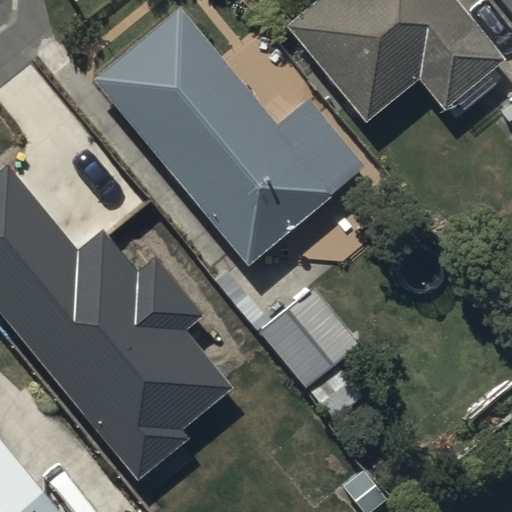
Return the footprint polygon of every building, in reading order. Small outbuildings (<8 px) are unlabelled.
[(456,0),(308,0),(282,22),(361,118),(414,75),(439,104),(500,54),(456,0)] [(175,5),(89,75),(242,260),(360,163),(304,94),(271,121),(175,5)] [(139,228),(73,146),(68,151),(60,141),(4,187),(13,197),(0,207),(0,312),(15,330),(36,313),(44,324),(66,306),(57,294),(139,228)] [(244,320),(195,261),(111,332),(160,390),(195,360),(237,409),(283,371),(241,322),(244,320)] [(309,284),(256,326),(303,384),(356,342),(309,284)] [(0,511),(6,511),(38,487),(0,438),(0,511)] [(59,511),(38,487),(6,511),(59,511)]
